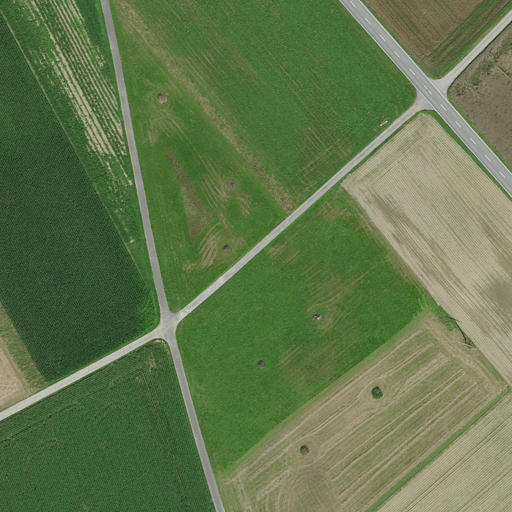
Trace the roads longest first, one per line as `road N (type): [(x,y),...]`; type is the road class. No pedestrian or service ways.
road 1 (track): [(511,11),(199,300),(0,422)]
road 2 (track): [(221,511),(167,325),(104,0)]
road 3 (tertiary): [(511,182),(350,0)]
